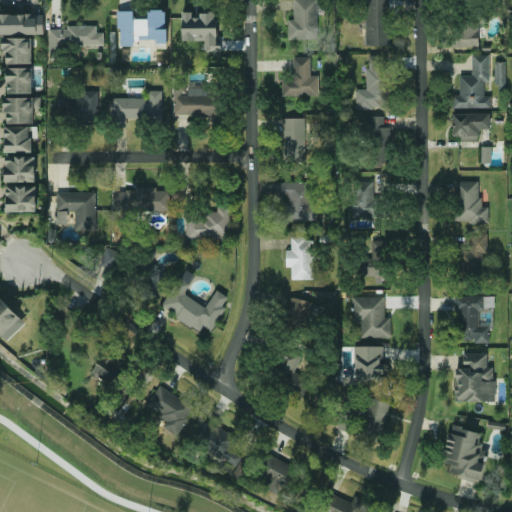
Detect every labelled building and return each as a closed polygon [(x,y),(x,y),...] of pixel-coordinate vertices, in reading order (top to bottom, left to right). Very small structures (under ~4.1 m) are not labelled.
[(288,39),(318,39),(317,0),(294,0),(294,19),(288,19),(288,39)] [(388,0),(365,0),(366,46),(390,45),(388,0)] [(119,12),(119,46),(135,46),(135,40),(158,40),(158,44),(167,44),(166,10),(149,10),(149,19),(134,19),(133,11),(119,12)] [(183,41),(206,40),(206,51),(217,51),(217,14),(193,14),(193,12),(183,12),(183,41)] [(0,34),(44,34),(44,13),(0,14),(0,34)] [(479,48),(479,24),(455,24),(454,48),(479,48)] [(104,47),(104,32),(97,33),(97,26),(49,28),(50,48),(104,47)] [(32,38),(3,38),(3,53),(7,53),(7,64),(32,63),(32,38)] [(491,108),(491,96),(484,96),(484,83),(490,83),(489,55),(472,55),(473,75),(460,76),(460,95),(453,95),(453,109),(491,108)] [(386,108),(387,56),(368,56),(368,89),(357,89),(356,108),(386,108)] [(310,57),(293,58),(293,80),(282,80),(283,97),(319,96),(318,76),(311,76),(310,57)] [(506,62),(495,62),(495,85),(506,85),(506,62)] [(7,94),(32,93),(32,68),(7,68),(7,94)] [(174,115),(213,115),(213,87),(174,86),(174,115)] [(162,90),(148,91),(148,98),(117,98),(118,126),(127,125),(126,119),(163,119),(162,90)] [(95,91),(82,91),(82,97),(59,97),(60,122),(96,121),(95,91)] [(5,123),(34,124),(34,109),(41,109),(41,98),(6,97),(5,123)] [(490,114),(453,113),(453,139),(479,140),(479,129),(490,129),(490,114)] [(384,116),(371,116),(372,166),(391,166),(390,127),(385,127),(384,116)] [(305,161),(306,118),(284,118),(283,160),(305,161)] [(5,153),(33,152),(32,138),(38,138),(38,126),(5,127),(5,153)] [(482,163),(492,163),(492,146),(482,146),(482,163)] [(6,182),(36,181),(35,155),(5,156),(6,182)] [(373,181),(351,182),(353,218),(375,217),(373,181)] [(489,207),(480,207),(480,181),(456,181),(456,223),(489,222),(489,207)] [(316,221),(315,182),(274,182),(274,196),(285,196),(286,221),(316,221)] [(7,212),(37,212),(36,186),(7,186),(7,212)] [(170,212),(170,190),(114,189),(113,211),(170,212)] [(97,230),(96,192),(57,193),(57,211),(75,210),(75,231),(97,230)] [(231,206),(217,207),(217,213),(186,214),(187,239),(231,238),(231,206)] [(56,211),(55,224),(68,225),(68,211),(56,211)] [(359,276),(376,276),(376,283),(388,283),(390,232),(380,232),(380,241),(372,240),(371,257),(359,257),(359,276)] [(485,234),(465,234),(466,267),(486,266),(485,234)] [(313,279),(314,238),(291,238),(291,250),(287,250),(286,267),(292,267),(291,279),(313,279)] [(120,250),(102,249),(101,271),(119,272),(120,250)] [(159,299),(161,270),(153,269),(153,258),(141,258),(140,298),(159,299)] [(206,307),(185,294),(196,276),(186,270),(162,307),(209,336),(226,308),(223,306),(229,297),(217,290),(206,307)] [(392,338),(391,318),(385,318),(385,296),(352,297),(352,321),(361,321),(361,338),(392,338)] [(494,296),(455,296),(455,311),(459,311),(459,343),(489,342),(489,326),(480,326),(479,309),(494,309),(494,296)] [(0,299),(0,334),(2,336),(13,326),(17,331),(25,323),(2,298),(0,299)] [(286,325),(310,326),(311,300),(287,299),(286,325)] [(383,364),(384,346),(355,346),(355,381),(390,381),(390,364),(383,364)] [(303,397),(311,380),(294,372),(302,355),(285,347),(269,382),(303,397)] [(494,402),(495,367),(487,367),(488,354),(464,353),(463,368),(456,368),(455,401),(494,402)] [(195,405),(159,386),(148,405),(161,413),(159,417),(167,421),(164,428),(178,436),(195,405)] [(389,402),(370,398),(369,404),(344,398),(338,429),(352,433),(355,420),(364,422),(361,435),(381,439),(389,402)] [(237,438),(205,420),(192,442),(236,467),(242,456),(231,450),(237,438)] [(481,432),(450,426),(444,463),(451,464),(449,476),(481,481),(487,448),(479,446),(481,432)] [(269,479),(265,484),(276,493),(294,470),(272,454),(259,471),(269,479)] [(323,511),(358,511),(361,507),(333,493),(323,511)]
